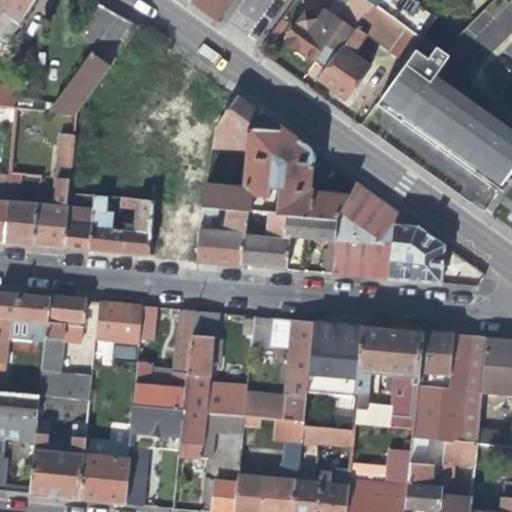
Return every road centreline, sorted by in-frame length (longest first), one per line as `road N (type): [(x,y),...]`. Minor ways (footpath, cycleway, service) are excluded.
road 1 (residential): [(0,263),(511,312)]
road 2 (residential): [(220,54),(511,264)]
